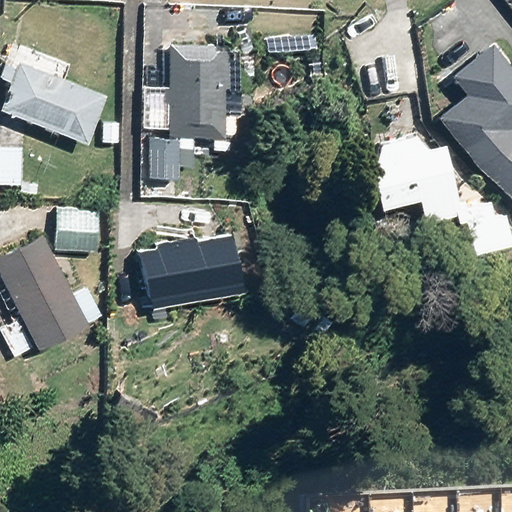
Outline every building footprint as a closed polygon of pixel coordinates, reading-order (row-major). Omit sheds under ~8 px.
[(388,25),(345,40),(365,96),(408,80),(388,25)] [(220,38),(163,38),(161,134),(219,134),(220,38)] [(511,67),(487,39),(449,75),(467,94),(440,119),(511,196),(511,67)] [(19,57),(0,101),(0,107),(87,144),(108,94),(19,57)] [(366,152),(377,200),(416,192),(421,214),(454,207),(455,214),(462,212),(470,248),(511,238),(511,232),(505,201),(492,204),(488,187),(457,194),(444,135),(428,138),(414,125),(377,135),(373,150),(366,152)] [(175,138),(143,137),(142,176),(174,177),(175,138)] [(18,145),(0,144),(0,183),(16,184),(18,145)] [(128,242),(139,298),(241,279),(230,223),(128,242)] [(46,233),(0,255),(0,279),(35,350),(90,323),(46,233)]
